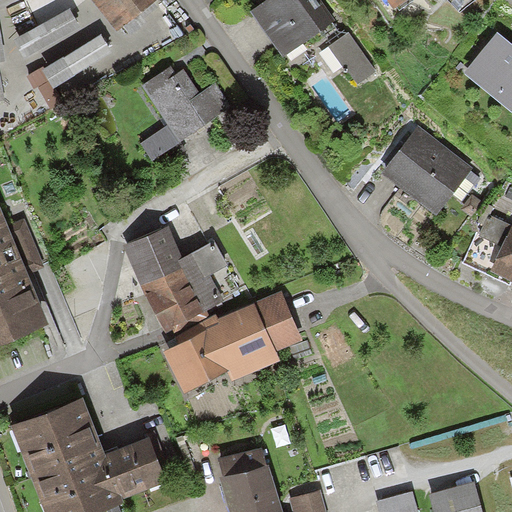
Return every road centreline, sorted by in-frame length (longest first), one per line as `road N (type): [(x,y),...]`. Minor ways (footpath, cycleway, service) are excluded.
road 1 (residential): [(187,0),(369,255)]
road 2 (residential): [(369,255),(390,287),(511,398)]
road 3 (residential): [(369,255),(511,317)]
